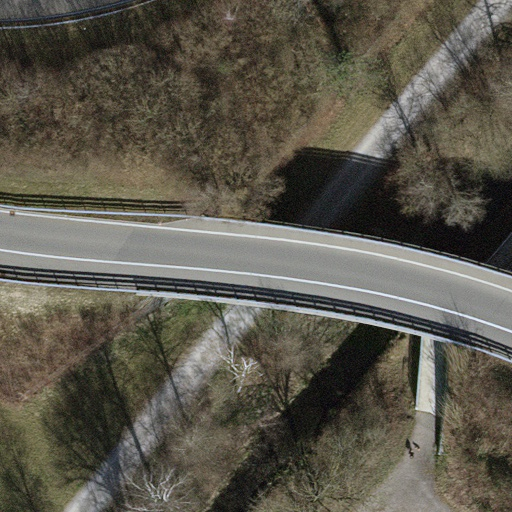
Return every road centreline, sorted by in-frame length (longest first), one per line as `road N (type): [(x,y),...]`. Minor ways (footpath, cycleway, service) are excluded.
road 1 (track): [(504,0),(77,511)]
road 2 (motorway): [(0,235),(309,265),(511,313)]
road 3 (track): [(378,511),(418,465),(433,343),(511,248)]
